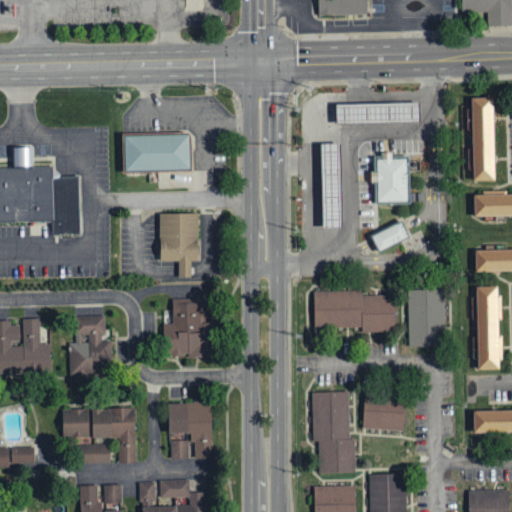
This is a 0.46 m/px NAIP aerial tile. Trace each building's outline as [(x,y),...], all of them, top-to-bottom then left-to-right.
[(367,14),(366,0),(317,0),(317,15),(367,14)] [(511,25),(511,0),(460,0),(461,12),(486,11),(487,26),(511,25)] [(473,178),(471,97),(492,97),(495,177),(473,178)] [(376,201),(376,180),(339,181),(340,223),(323,224),(322,142),(337,142),(338,171),(374,170),(374,157),(382,157),(381,120),(336,121),(336,102),(418,100),(419,120),(392,120),(393,154),(407,154),(408,201),(376,201)] [(122,132),(123,170),(191,169),(190,131),(122,132)] [(13,146),(14,167),(0,167),(0,219),(51,219),(51,235),(80,234),(79,172),(53,173),(53,164),(31,164),(30,145),(13,146)] [(511,213),(473,214),(473,193),(511,192),(511,213)] [(158,212),(158,259),(178,259),(178,274),(190,274),(190,258),(198,258),(199,212),(158,212)] [(369,233),(402,217),(411,235),(377,251),(369,233)] [(511,269),(475,270),(475,248),(511,247),(511,269)] [(406,287),(408,343),(446,342),(444,285),(406,287)] [(499,367),(497,285),(474,285),(477,368),(499,367)] [(393,330),(392,294),(360,295),(360,289),(314,290),(315,327),(359,326),(359,331),(393,330)] [(210,356),(209,323),(203,323),(203,299),(172,300),(172,324),(164,325),(165,358),(210,356)] [(104,316),(74,317),(75,343),(70,344),(71,377),(111,376),(110,340),(104,341),(104,316)] [(0,375),(51,374),(50,343),(41,343),(40,319),(22,319),(23,346),(11,347),(11,342),(20,342),(19,325),(10,326),(10,321),(0,321),(0,375)] [(361,425),(363,389),(404,391),(402,428),(361,425)] [(312,391),(313,438),(317,438),(318,471),(356,470),(354,436),(349,436),(347,390),(312,391)] [(212,458),(210,403),(167,404),(168,435),(189,434),(190,443),(194,443),(195,459),(212,458)] [(511,430),(473,432),(473,409),(511,408),(511,430)] [(62,439),(118,438),(118,464),(135,463),(134,409),(112,409),(62,410),(62,439)] [(170,459),(189,459),(188,441),(175,442),(175,435),(169,435),(170,459)] [(109,445),(80,446),(81,464),(109,463),(109,445)] [(0,448),(0,467),(35,467),(34,448),(0,448)] [(369,511),(369,473),(404,472),(404,511),(369,511)] [(140,511),(205,511),(205,493),(190,493),(189,480),(159,480),(160,503),(156,503),(155,482),(140,483),(140,511)] [(314,511),(314,485),(354,484),(354,511),(314,511)] [(122,485),(104,486),(104,504),(122,504),(122,485)] [(123,511),(124,511),(101,511),(101,502),(97,502),(97,486),(80,486),(80,511),(123,511)] [(466,511),(466,489),(511,489),(511,511),(466,511)]
